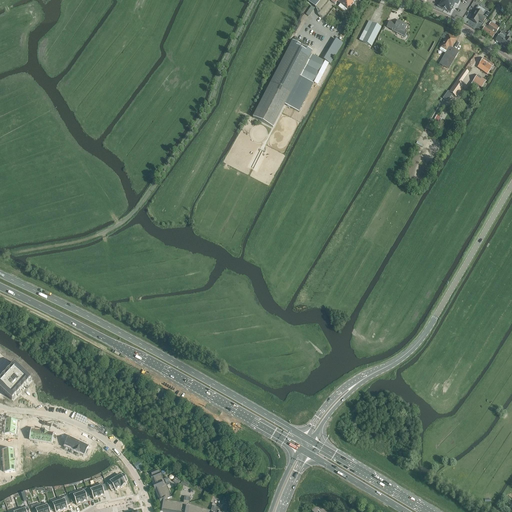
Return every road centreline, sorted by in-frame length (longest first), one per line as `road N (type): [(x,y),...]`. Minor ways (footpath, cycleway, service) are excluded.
road 1 (primary): [(306,438),(0,273)]
road 2 (primary): [(0,286),(299,448)]
road 3 (unclassified): [(102,232),(133,212),(205,111),(255,0)]
road 4 (tertiary): [(357,381),(416,344),(511,184)]
road 5 (residential): [(145,497),(100,438),(68,420),(0,408)]
road 6 (primary): [(429,511),(312,442)]
road 7 (tertiary): [(511,60),(462,25),(397,0)]
